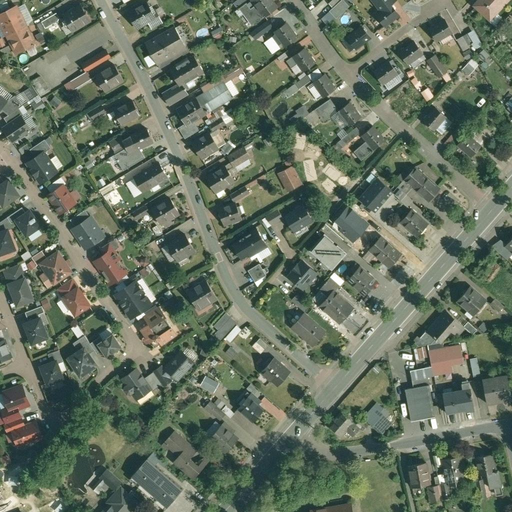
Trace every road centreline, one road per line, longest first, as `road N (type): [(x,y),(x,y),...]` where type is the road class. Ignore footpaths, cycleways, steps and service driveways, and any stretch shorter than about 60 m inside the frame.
road 1 (residential): [(334,387),(236,298),(153,96),(98,0)]
road 2 (residential): [(26,364),(45,410),(58,420),(134,347),(0,145)]
road 3 (secondary): [(492,210),(334,387)]
road 4 (residential): [(505,425),(341,453),(295,433)]
road 5 (residential): [(348,73),(492,210)]
